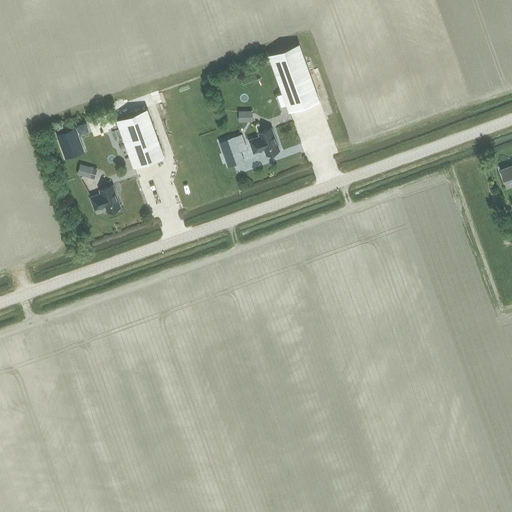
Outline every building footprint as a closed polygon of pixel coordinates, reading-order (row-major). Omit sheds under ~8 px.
[(289,111),(319,100),(299,44),(268,54),(272,63),(289,111)] [(133,166),(164,155),(147,108),(116,119),(133,166)] [(251,111),(237,111),(238,121),(251,121),(251,111)] [(85,122),(77,125),(79,132),(87,129),(85,122)] [(76,154),(71,139),(79,136),(75,127),(57,134),(65,158),(76,154)] [(279,149),(272,128),(258,133),(259,136),(249,140),(253,152),(264,149),(266,154),(267,154),(270,155),(272,155),(274,154),(276,152),(278,150),(279,149)] [(244,160),(241,151),(238,143),(245,140),(243,133),(220,141),(229,166),(244,160)] [(80,164),(77,174),(90,177),(93,168),(80,164)] [(511,165),(500,170),(506,186),(511,183),(511,165)] [(120,207),(113,185),(99,190),(100,193),(90,197),(94,210),(105,206),(107,211),(108,211),(111,212),(113,212),(115,211),(117,209),(119,207),(120,207)]
